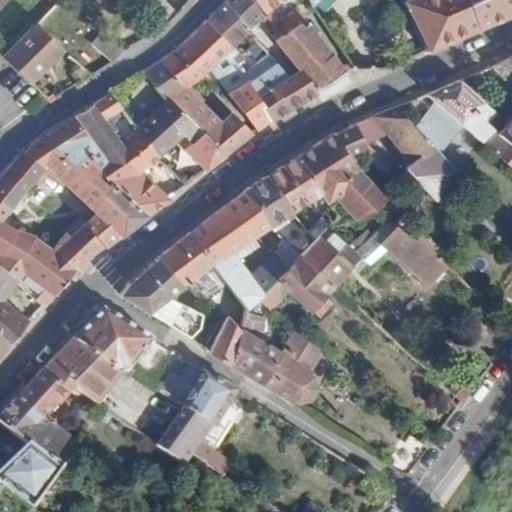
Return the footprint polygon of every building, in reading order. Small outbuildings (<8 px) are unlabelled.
[(133,0),(124,9),(145,29),(154,20),(134,0),(133,0)] [(227,0),(225,3),(245,29),(261,14),(252,0),(227,0)] [(252,0),(261,14),(270,8),(281,0),(252,0)] [(511,0),(414,0),(405,4),(412,23),(424,52),(511,12),(511,0)] [(206,21),(227,45),(245,29),(225,3),(206,21)] [(261,14),(277,38),(288,30),(270,8),(261,14)] [(261,14),(245,29),(266,56),(267,57),(281,46),(283,45),(277,38),(261,14)] [(297,24),(302,30),(307,26),(302,20),(297,24)] [(175,51),(162,61),(186,87),(200,78),(208,68),(221,53),(228,46),(227,45),(206,21),(182,45),(175,51)] [(282,55),(295,72),(285,80),(301,101),(324,87),(326,86),(345,74),(307,26),(302,30),(297,24),(288,30),(277,38),(283,45),(281,46),(285,51),(282,55)] [(35,26),(5,58),(13,66),(26,78),(30,82),(62,50),(35,26)] [(221,53),(226,59),(233,52),(228,46),(221,53)] [(233,52),(226,59),(230,65),(238,57),(233,52)] [(221,53),(208,68),(222,87),(227,93),(242,81),(240,78),(233,69),(230,65),(226,59),(221,53)] [(242,81),(270,120),(284,112),(301,101),(285,80),(267,57),(266,56),(240,78),(242,81)] [(238,57),(230,65),(233,69),(242,61),(238,57)] [(511,57),(490,68),(511,88),(511,57)] [(192,125),(221,156),(251,133),(232,112),(219,121),(186,87),(162,61),(145,73),(168,100),(192,125)] [(227,93),(254,130),(270,120),(242,81),(227,93)] [(440,108),(461,125),(483,143),(485,140),(494,129),(486,123),(494,112),(458,82),(425,96),(431,101),(440,108)] [(51,86),(43,95),(51,103),(61,97),(51,86)] [(90,146),(93,161),(94,165),(115,191),(120,188),(146,214),(166,198),(139,171),(156,156),(136,129),(120,143),(104,121),(122,109),(111,94),(73,117),(73,120),(90,146)] [(136,129),(156,156),(164,149),(174,141),(192,125),(168,100),(150,117),(136,129)] [(431,101),(409,124),(416,132),(440,108),(431,101)] [(440,108),(416,132),(435,151),(461,125),(440,108)] [(411,161),(405,167),(404,168),(435,201),(455,181),(453,172),(435,151),(416,132),(409,124),(395,109),(371,118),(399,148),(411,161)] [(494,112),(486,123),(494,129),(503,119),(494,112)] [(93,161),(90,146),(73,120),(21,155),(0,177),(0,258),(30,280),(23,287),(42,306),(76,268),(119,234),(146,214),(120,188),(115,191),(94,165),(93,161)] [(511,120),(492,145),(489,148),(511,166),(511,120)] [(174,141),(201,171),(221,156),(192,125),(174,141)] [(331,137),(347,155),(357,149),(344,130),(331,137)] [(331,137),(296,157),(312,181),(318,190),(336,177),(338,178),(355,165),(347,155),(331,137)] [(483,143),(489,148),(492,145),(485,140),(483,143)] [(357,149),(388,175),(393,169),(365,144),(363,146),(357,149)] [(411,161),(399,148),(392,154),(405,167),(411,161)] [(156,156),(164,166),(173,159),(164,149),(156,156)] [(265,176),(292,211),(320,193),(318,190),(312,181),(296,157),(265,176)] [(336,177),(318,190),(320,193),(327,204),(334,198),(357,222),(374,209),(385,200),(355,165),(338,178),(336,177)] [(242,192),(268,227),(286,215),(290,220),(296,216),(292,211),(265,176),(242,192)] [(210,217),(190,233),(223,274),(247,305),(258,295),(262,291),(248,274),(241,267),(226,254),(268,227),(242,192),(210,217)] [(407,213),(396,226),(414,239),(418,235),(407,213)] [(268,227),(283,243),(298,256),(303,252),(292,238),(304,227),(296,216),(290,220),(286,215),(268,227)] [(318,220),(307,230),(315,240),(326,229),(318,220)] [(380,244),(425,284),(445,263),(418,235),(414,239),(396,226),(380,244)] [(292,238),(303,252),(315,240),(307,230),(304,227),(292,238)] [(303,252),(298,256),(331,286),(359,259),(353,253),(326,229),(315,240),(303,252)] [(158,255),(172,272),(167,276),(178,290),(186,283),(202,270),(213,282),(223,274),(190,233),(158,255)] [(354,250),(367,263),(382,249),(369,236),(354,250)] [(248,274),(262,291),(267,287),(275,279),(285,269),(273,252),(248,274)] [(126,286),(120,294),(188,336),(198,327),(201,312),(168,297),(178,290),(167,276),(172,272),(158,255),(147,265),(132,279),(126,286)] [(285,269),(275,279),(308,310),(321,297),(331,286),(298,256),(285,269)] [(0,269),(0,289),(12,296),(20,286),(18,282),(0,269)] [(258,295),(268,303),(275,295),(267,287),(262,291),(258,295)] [(308,310),(315,317),(329,304),(321,297),(308,310)] [(0,330),(10,340),(29,320),(6,303),(0,298),(0,330)] [(246,309),(240,329),(256,338),(263,314),(246,309)] [(79,333),(42,372),(53,388),(58,384),(75,395),(93,406),(117,376),(128,369),(131,371),(153,339),(101,310),(79,333)] [(217,337),(209,349),(231,363),(240,329),(228,317),(220,331),(217,337)] [(240,329),(231,363),(264,382),(282,354),(256,338),(240,329)] [(282,354),(264,382),(297,403),(307,402),(314,391),(311,377),(306,373),(321,348),(298,329),(282,354)] [(0,352),(10,340),(0,330),(0,352)] [(202,371),(179,405),(183,408),(210,427),(234,392),(202,371)] [(42,372),(16,400),(28,413),(32,410),(45,423),(49,418),(55,410),(57,411),(67,398),(71,400),(75,395),(58,384),(53,388),(42,372)] [(0,417),(0,424),(19,442),(25,447),(49,465),(67,444),(43,426),(45,423),(32,410),(28,413),(16,400),(0,417)] [(100,410),(119,423),(125,415),(111,405),(109,408),(104,405),(100,410)] [(183,408),(167,430),(155,447),(185,467),(192,455),(200,442),(210,428),(210,427),(183,408)] [(131,431),(155,447),(167,430),(152,420),(146,428),(137,423),(131,431)] [(210,428),(200,442),(221,456),(220,449),(220,446),(222,442),(224,437),(210,428)] [(15,446),(20,451),(25,447),(19,442),(15,446)] [(192,455),(221,474),(229,462),(221,456),(200,442),(192,455)] [(0,490),(1,489),(29,511),(31,510),(59,471),(49,465),(25,447),(20,451),(0,469),(0,490)]
